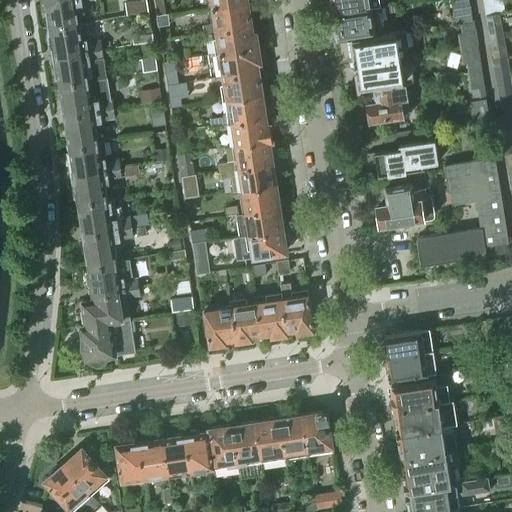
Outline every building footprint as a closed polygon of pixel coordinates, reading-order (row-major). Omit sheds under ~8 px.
[(45,0),(45,1),(44,5),(47,25),(58,23),(61,25),(77,23),(77,22),(74,2),(82,1),(82,0),(45,0)] [(250,0),(247,0),(212,6),(216,28),(250,23),(249,14),(253,14),(250,0)] [(331,0),(334,12),(371,6),(370,0),(331,0)] [(501,0),(481,0),(484,16),(500,13),(504,13),(501,0)] [(371,6),(334,12),(337,36),(351,34),(374,30),(383,29),(382,21),(380,5),(371,6)] [(500,13),(484,16),(492,59),(507,57),(500,13)] [(58,23),(47,25),(51,55),(101,47),(100,39),(90,40),(87,21),(79,22),(77,22),(77,23),(61,25),(58,23)] [(489,117),(474,22),(461,24),(461,32),(457,34),(461,65),(467,64),(468,73),(463,74),(468,101),(470,120),(489,117)] [(250,23),(216,28),(219,52),(258,46),(255,31),(251,32),(250,23)] [(351,38),(355,63),(399,56),(398,47),(408,46),(405,30),(351,38)] [(258,46),(219,52),(223,74),(257,69),(256,60),(260,60),(258,46)] [(101,47),(51,55),(55,78),(59,77),(60,85),(70,84),(72,81),(88,78),(88,79),(92,78),(106,76),(103,56),(101,47)] [(399,56),(355,63),(359,87),(413,79),(410,63),(400,64),(399,56)] [(511,89),(507,57),(492,59),(498,103),(511,101),(511,89)] [(257,69),(223,74),(226,98),(265,92),(262,77),(259,78),(257,69)] [(70,84),(60,85),(65,114),(113,107),(111,97),(108,76),(106,76),(92,78),(88,79),(88,78),(72,81),(70,84)] [(374,89),(376,101),(367,102),(370,119),(409,113),(405,84),(374,89)] [(223,115),(210,117),(211,124),(232,120),(268,115),(265,92),(226,98),(227,99),(228,99),(230,112),(223,113),(223,115)] [(113,107),(65,114),(69,143),(79,141),(82,144),(98,141),(95,120),(101,120),(101,119),(114,116),(113,107)] [(268,115),(232,120),(235,144),(272,138),(268,115)] [(511,136),(511,122),(500,125),(502,138),(511,136)] [(421,162),(438,160),(433,125),(382,133),(384,150),(374,152),(377,174),(422,167),(421,162)] [(227,159),(217,160),(218,169),(272,161),(269,139),(272,139),(272,138),(235,144),(225,145),(227,159)] [(71,151),(66,151),(70,175),(120,166),(119,158),(108,159),(104,140),(98,141),(82,144),(79,141),(69,143),(71,151)] [(192,173),(189,152),(179,153),(182,174),(192,173)] [(511,153),(503,154),(505,167),(511,166),(511,153)] [(448,192),(450,191),(451,202),(477,198),(481,226),(415,236),(420,264),(509,251),(494,156),(443,164),(448,192)] [(272,161),(218,169),(220,176),(229,175),(232,191),(242,189),(275,184),(272,161)] [(120,166),(70,175),(73,197),(78,197),(79,205),(88,203),(91,200),(106,198),(104,181),(108,180),(107,177),(121,175),(120,166)] [(377,203),(376,203),(379,224),(431,216),(433,213),(431,198),(429,195),(426,196),(425,186),(413,187),(412,181),(374,187),(377,203)] [(275,184),(242,189),(246,211),(279,205),(275,184)] [(88,203),(79,205),(83,233),(131,225),(130,215),(116,217),(113,197),(106,198),(91,200),(88,203)] [(246,211),(236,212),(239,235),(249,233),(282,228),(279,205),(246,211)] [(131,225),(83,233),(88,262),(97,260),(100,263),(116,260),(116,259),(113,239),(119,238),(119,237),(133,235),(131,225)] [(239,235),(233,236),(237,258),(253,256),(286,250),(282,228),(249,233),(239,235)] [(89,270),(85,270),(88,293),(138,285),(137,277),(130,278),(127,258),(120,259),(116,259),(116,260),(100,263),(97,260),(88,262),(89,270)] [(287,259),(276,260),(278,273),(289,271),(287,259)] [(280,283),(281,290),(288,334),(288,333),(288,330),(296,329),(297,332),(314,330),(308,287),(292,289),(290,281),(280,283)] [(89,298),(82,299),(86,324),(129,317),(126,301),(124,301),(123,297),(140,295),(138,285),(88,293),(89,298)] [(261,334),(271,333),(271,336),(288,334),(281,290),(255,294),(256,300),(261,334)] [(236,342),(253,339),(252,335),(261,334),(256,300),(230,304),(236,342)] [(236,342),(230,304),(205,308),(210,345),(228,343),(227,339),(235,338),(236,342)] [(511,314),(503,316),(504,322),(496,323),(498,338),(511,335),(511,314)] [(86,324),(81,325),(86,358),(90,358),(91,359),(92,360),(93,360),(93,361),(94,361),(95,361),(96,361),(96,362),(97,362),(98,362),(99,361),(100,361),(101,361),(102,360),(103,360),(104,359),(104,358),(105,358),(105,357),(106,356),(106,355),(110,354),(109,350),(114,350),(115,354),(134,350),(133,345),(134,342),(132,338),(129,317),(86,324)] [(383,334),(386,356),(432,349),(429,327),(383,334)] [(432,349),(386,356),(390,378),(435,371),(432,349)] [(435,376),(391,382),(392,391),(394,407),(395,407),(449,399),(446,383),(437,385),(435,376)] [(449,399),(395,407),(397,423),(398,431),(443,424),(452,422),(457,421),(453,399),(449,400),(449,399)] [(326,408),(303,412),(309,453),(332,449),(326,408)] [(303,412),(279,416),(285,456),(309,453),(303,412)] [(279,416),(255,420),(262,460),(285,456),(279,416)] [(255,420),(232,423),(238,464),(262,460),(255,420)] [(443,424),(398,431),(399,439),(400,439),(402,455),(456,447),(454,431),(452,422),(443,424)] [(208,427),(209,429),(214,466),(215,467),(238,464),(232,423),(208,427)] [(188,432),(186,432),(191,469),(214,466),(209,429),(198,430),(196,429),(189,430),(188,432)] [(172,434),(163,436),(168,473),(191,469),(186,432),(183,433),(180,431),(174,432),(172,434)] [(142,439),(140,439),(145,476),(168,473),(163,436),(152,438),(150,436),(144,437),(142,439)] [(145,476),(140,439),(137,440),(135,438),(129,439),(127,441),(116,443),(122,480),(145,476)] [(82,447),(64,463),(88,490),(106,473),(82,447)] [(456,447),(402,455),(405,472),(404,472),(407,489),(451,481),(460,479),(458,464),(459,464),(456,447)] [(88,490),(64,463),(45,480),(69,507),(88,490)] [(451,481),(407,489),(408,498),(409,498),(411,511),(413,511),(459,505),(456,490),(462,489),(462,491),(489,487),(487,475),(460,479),(451,481)] [(339,489),(314,493),(317,507),(341,503),(339,489)]
